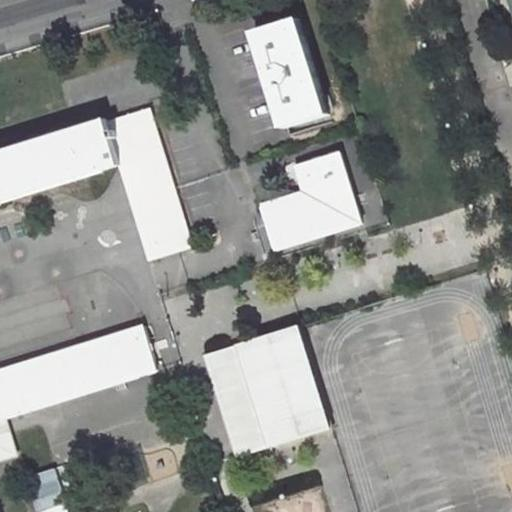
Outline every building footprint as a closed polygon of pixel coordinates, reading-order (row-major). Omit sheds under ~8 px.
[(295,18),(248,31),(278,129),(324,116),(295,18)] [(0,200),(112,165),(142,259),(187,245),(145,108),(99,123),(98,120),(0,150),(0,200)] [(335,153),(292,165),(300,193),(256,206),(269,250),(357,223),(335,153)] [(0,368),(0,454),(10,451),(4,434),(1,435),(0,430),(0,416),(152,371),(139,326),(0,368)] [(294,327),(199,356),(230,457),(325,429),(294,327)] [(71,511),(58,469),(27,479),(37,511),(71,511)]
